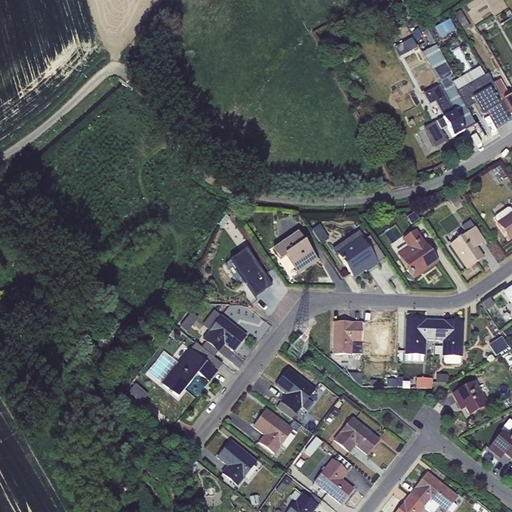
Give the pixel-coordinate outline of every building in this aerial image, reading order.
[(460,11),(454,15),(463,31),(470,28),(460,11)] [(449,20),(434,28),(439,38),(455,30),(449,20)] [(430,29),(423,33),(430,46),(437,42),(430,29)] [(329,32),(325,45),(337,48),(341,36),(329,32)] [(465,108),(451,83),(451,81),(454,79),(436,46),(422,53),(439,86),(463,131),(474,125),(465,108)] [(420,52),(409,58),(415,68),(425,62),(420,52)] [(479,67),(451,83),(465,108),(475,103),(482,115),(486,112),(496,129),(511,119),(511,116),(493,84),(487,74),(484,76),(479,67)] [(499,80),(493,84),(511,116),(511,94),(509,96),(499,80)] [(464,132),(463,131),(439,86),(424,94),(429,105),(435,102),(443,118),(424,129),(427,135),(439,129),(440,131),(441,130),(440,129),(446,126),(452,138),(464,132)] [(439,129),(427,135),(434,148),(446,141),(440,131),(439,129)] [(499,166),(490,172),(498,183),(506,177),(499,166)] [(457,196),(449,201),(454,208),(462,203),(457,196)] [(427,208),(419,213),(423,218),(431,213),(427,208)] [(495,217),(494,220),(497,223),(496,223),(508,241),(511,238),(511,211),(510,208),(507,208),(495,217)] [(414,212),(406,217),(412,225),(419,220),(414,212)] [(466,234),(450,245),(467,270),(483,258),(476,248),(484,243),(469,221),(461,227),(466,234)] [(319,225),(311,230),(320,245),(328,240),(319,225)] [(362,241),(365,239),(359,231),(332,251),(336,257),(338,256),(336,253),(359,237),(362,241)] [(407,247),(397,254),(409,273),(408,273),(410,276),(411,276),(413,279),(437,262),(415,231),(402,240),(407,247)] [(296,233),(272,249),(280,260),(285,257),(297,275),(316,262),(296,233)] [(369,237),(365,239),(362,241),(359,237),(336,253),(338,256),(351,276),(363,268),(366,273),(378,264),(377,263),(383,259),(369,237)] [(247,287),(263,276),(246,250),(229,261),(230,261),(224,265),(236,283),(239,281),(242,284),(244,283),(247,287)] [(263,276),(247,287),(254,297),(271,286),(263,276)] [(489,299),(482,304),(486,310),(493,305),(489,299)] [(208,331),(220,316),(213,311),(202,326),(208,331)] [(191,314),(179,327),(186,332),(197,319),(191,314)] [(220,316),(208,331),(202,339),(206,342),(217,351),(223,343),(233,352),(245,336),(220,316)] [(433,341),(434,321),(406,320),(405,361),(422,362),(423,356),(425,356),(425,341),(433,341)] [(434,321),(433,341),(442,342),(442,357),(443,357),(443,362),(445,365),(458,365),(460,364),(460,357),(462,358),(463,322),(434,321)] [(361,355),(362,324),(333,323),(332,355),(361,355)] [(511,329),(510,327),(502,333),(507,340),(511,336),(511,329)] [(501,338),(488,346),(495,357),(508,349),(501,338)] [(206,342),(201,347),(212,356),(217,351),(206,342)] [(195,343),(190,350),(216,371),(222,364),(212,356),(201,347),(195,343)] [(174,366),(160,384),(178,398),(197,374),(209,383),(216,371),(190,350),(177,364),(175,367),(174,366)] [(175,367),(177,364),(163,353),(146,374),(160,384),(174,366),(175,367)] [(288,370),(275,387),(286,395),(276,408),(291,420),(301,408),(306,412),(312,404),(307,400),(314,390),(288,370)] [(361,374),(343,373),(361,388),(361,374)] [(432,383),(431,388),(441,388),(446,386),(446,383),(447,383),(447,376),(436,376),(436,383),(432,383)] [(431,388),(432,383),(431,379),(416,378),(416,389),(431,389),(431,388)] [(386,380),(386,388),(396,388),(396,380),(386,380)] [(475,382),(452,395),(460,408),(464,406),(469,416),(488,405),(475,382)] [(135,386),(128,394),(138,403),(139,401),(141,403),(147,396),(135,386)] [(338,402),(330,413),(336,418),(340,412),(338,410),(342,405),(338,402)] [(266,411),(253,428),(264,436),(258,443),(275,455),(292,430),(266,411)] [(352,419),(333,441),(348,453),(354,446),(366,455),(378,440),(352,419)] [(292,421),(289,426),(297,432),(301,427),(292,421)] [(510,459),(511,456),(511,429),(507,436),(502,432),(488,449),(500,459),(503,454),(510,459)] [(315,438),(304,452),(310,457),(321,443),(315,438)] [(230,442),(217,458),(227,467),(222,474),(237,486),(256,463),(230,442)] [(337,456),(333,461),(347,473),(351,467),(337,456)] [(347,473),(333,461),(332,460),(313,483),(340,505),(352,490),(341,480),(347,473)] [(427,474),(409,496),(425,509),(428,511),(434,511),(437,509),(441,511),(445,511),(447,510),(450,511),(451,511),(456,506),(452,503),(457,497),(427,474)] [(286,477),(276,491),(281,496),(292,482),(286,477)] [(312,511),(317,507),(308,498),(301,493),(286,511),(312,511)] [(257,496),(250,497),(251,505),(259,504),(257,496)] [(422,511),(425,509),(409,496),(396,511),(422,511)]
